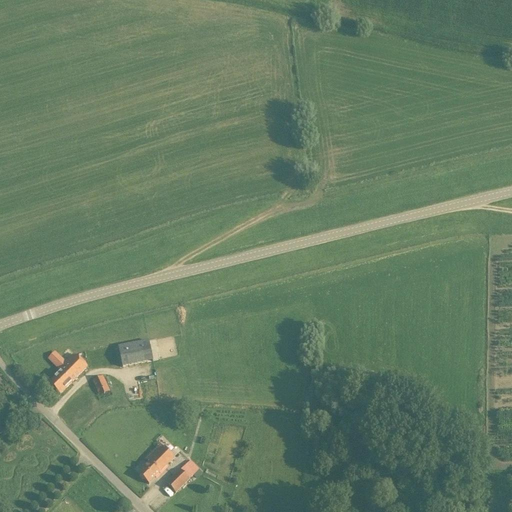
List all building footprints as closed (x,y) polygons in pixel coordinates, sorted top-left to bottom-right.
[(123,367),(158,361),(154,339),(119,345),(123,367)] [(48,360),(59,371),(61,373),(49,385),(60,395),(87,368),(74,355),(66,363),(55,352),(48,360)] [(102,377),(93,381),(99,396),(109,392),(102,377)] [(149,465),(139,475),(148,485),(174,459),(161,446),(146,461),(149,465)] [(190,462),(167,485),(176,494),(199,471),(190,462)]
